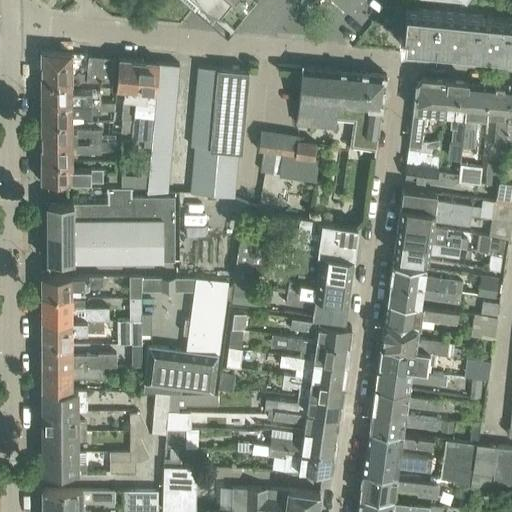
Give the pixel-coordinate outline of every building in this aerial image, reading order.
[(247,0),(197,0),(226,23),(238,8),(240,9),(247,0)] [(511,16),(405,6),(402,43),(511,52),(511,16)] [(72,52),(41,48),(41,83),(72,83),(72,82),(86,79),(87,69),(72,72),(72,52)] [(102,55),(88,53),(87,69),(86,79),(99,79),(102,55)] [(113,79),(115,56),(102,55),(99,79),(113,79)] [(133,118),(138,58),(118,56),(115,87),(124,88),(120,132),(131,133),(133,118)] [(133,118),(131,133),(131,138),(145,139),(144,145),(151,146),(151,142),(152,130),(153,118),(155,107),(156,95),(157,84),(158,72),(159,60),(138,58),(133,118)] [(158,72),(178,74),(179,62),(159,60),(158,72)] [(198,64),(197,76),(218,78),(219,66),(198,64)] [(301,65),(296,122),(327,125),(328,114),(337,115),(354,117),(351,142),(376,145),(377,134),(386,73),(328,68),(301,65)] [(248,69),(219,66),(218,78),(247,81),(248,69)] [(157,84),(177,86),(178,74),(158,72),(157,84)] [(217,90),(218,78),(197,76),(196,88),(217,90)] [(413,109),(408,144),(420,145),(423,122),(426,122),(427,110),(443,112),(447,79),(421,77),(421,76),(416,81),(413,109)] [(218,78),(217,90),(246,92),(247,81),(218,78)] [(447,79),(443,112),(451,113),(450,126),(453,126),(451,140),(462,141),(468,81),(447,79)] [(462,141),(462,143),(473,144),(474,144),(477,115),(487,116),(490,83),(468,81),(462,141)] [(72,83),(41,83),(41,101),(99,101),(99,92),(72,92),(72,83)] [(490,83),(487,116),(497,117),(494,145),(505,146),(511,85),(490,83)] [(156,95),(176,97),(177,86),(157,84),(156,95)] [(196,88),(195,99),(215,101),(217,90),(196,88)] [(246,92),(217,90),(215,101),(245,104),(246,92)] [(155,107),(175,109),(176,97),(156,95),(155,107)] [(214,113),(215,101),(195,99),(194,111),(214,113)] [(99,101),(41,101),(41,121),(72,121),(83,121),(83,112),(99,112),(99,109),(115,109),(115,101),(99,101)] [(215,101),(214,113),(244,116),(245,104),(215,101)] [(153,118),(174,120),(175,109),(155,107),(153,118)] [(194,111),(193,123),(213,125),(214,113),(194,111)] [(244,116),(214,113),(213,125),(243,128),(244,116)] [(152,130),(172,132),(174,120),(153,118),(152,130)] [(72,121),(41,121),(41,140),(101,140),(116,140),(116,134),(100,134),(100,129),(72,129),(72,121)] [(212,137),(213,125),(193,123),(191,135),(212,137)] [(213,125),(212,137),(241,139),(243,128),(213,125)] [(260,133),(258,148),(264,149),(260,169),(264,170),(279,173),(283,152),(313,157),(315,145),(316,140),(298,138),(299,134),(262,128),(261,133),(260,133)] [(151,142),(171,143),(172,132),(152,130),(151,142)] [(211,148),(211,145),(212,137),(191,135),(191,144),(195,145),(194,147),(211,148)] [(241,139),(212,137),(211,145),(211,148),(238,151),(238,150),(240,150),(241,139)] [(101,140),(41,140),(41,160),(72,160),(72,152),(101,151),(101,140)] [(171,143),(151,142),(151,146),(150,153),(170,155),(171,143)] [(194,147),(193,158),(210,159),(211,148),(194,147)] [(408,147),(404,177),(437,181),(438,170),(440,152),(408,147)] [(210,159),(237,162),(238,151),(211,148),(210,159)] [(150,153),(149,165),(169,167),(170,155),(150,153)] [(209,170),(210,159),(193,158),(192,169),(209,170)] [(237,162),(210,159),(209,170),(236,173),(237,162)] [(103,167),(72,167),(72,160),(41,160),(41,180),(103,180),(103,167)] [(459,172),(458,178),(479,181),(482,163),(471,162),(460,161),(459,172)] [(136,170),(135,186),(147,186),(148,176),(168,178),(169,167),(149,165),(148,171),(136,170)] [(499,184),(496,200),(511,202),(511,174),(511,170),(511,169),(502,168),(500,177),(499,184)] [(192,169),(191,180),(208,181),(209,170),(192,169)] [(235,184),(236,173),(209,170),(208,181),(235,184)] [(438,170),(437,181),(451,183),(458,178),(459,172),(438,170)] [(486,175),(485,182),(499,184),(500,177),(486,175)] [(148,176),(147,186),(146,191),(167,190),(168,178),(148,176)] [(207,193),(208,181),(191,180),(190,191),(207,193)] [(235,184),(208,181),(207,193),(234,195),(235,184)] [(107,201),(47,201),(47,259),(173,259),(173,194),(130,193),(130,186),(107,186),(107,201)] [(400,205),(471,215),(473,204),(473,202),(437,197),(438,192),(402,187),(400,205)] [(492,217),(511,220),(511,213),(511,202),(496,200),(495,200),(492,217)] [(398,220),(433,225),(434,217),(470,222),(471,215),(400,205),(398,220)] [(352,254),(357,225),(322,220),(299,217),(296,234),(292,234),(291,246),(295,247),(352,254)] [(511,220),(492,217),(489,234),(492,234),(505,237),(509,237),(511,220)] [(398,220),(395,236),(460,245),(467,246),(469,236),(446,233),(447,227),(433,225),(398,220)] [(241,224),(239,240),(246,241),(247,241),(250,225),(241,224)] [(492,234),(489,254),(502,256),(505,237),(492,234)] [(395,236),(393,253),(428,258),(429,250),(458,254),(460,245),(395,236)] [(239,240),(236,260),(250,262),(258,263),(264,264),(267,244),(247,241),(246,241),(239,240)] [(295,247),(293,258),(298,259),(297,268),(319,271),(350,275),(350,273),(351,261),(352,254),(295,247)] [(500,268),(502,256),(489,254),(487,266),(500,268)] [(236,260),(233,282),(255,285),(258,263),(250,262),(236,260)] [(392,262),(389,281),(424,285),(424,284),(459,289),(461,279),(426,274),(427,266),(392,262)] [(289,279),(287,290),(346,297),(349,279),(350,275),(319,271),(319,275),(298,272),(297,280),(289,279)] [(104,273),(47,273),(41,273),(41,294),(73,293),(73,285),(103,285),(104,273)] [(141,289),(141,275),(141,273),(129,273),(129,294),(141,294),(141,289)] [(499,276),(479,274),(477,292),(496,294),(499,276)] [(141,275),(141,289),(160,289),(160,275),(141,275)] [(174,289),(195,289),(197,275),(174,275),(174,289)] [(185,316),(183,332),(188,333),(186,350),(218,355),(226,297),(231,297),(233,284),(228,283),(228,280),(199,275),(197,275),(195,289),(191,317),(185,316)] [(389,281),(386,300),(421,305),(423,295),(458,300),(459,289),(424,284),(424,285),(389,281)] [(234,283),(232,300),(257,304),(259,287),(234,283)] [(346,297),(287,290),(286,303),(314,307),(313,314),(343,318),(346,297)] [(42,319),(104,318),(108,318),(108,305),(84,305),(84,297),(84,295),(73,295),(73,293),(41,294),(42,319)] [(141,311),(141,294),(129,294),(129,318),(131,318),(141,318),(141,311)] [(386,300),(384,320),(417,324),(418,322),(419,322),(420,317),(456,322),(458,309),(421,305),(386,300)] [(497,315),(499,302),(482,300),(480,313),(497,315)] [(245,311),(232,309),(230,325),(242,327),(243,327),(245,311)] [(152,311),(141,311),(141,318),(141,331),(152,331),(152,311)] [(291,316),(290,326),(295,327),(317,330),(316,337),(348,342),(351,324),(343,323),(291,316)] [(42,319),(42,342),(73,341),(73,330),(99,330),(104,330),(104,323),(104,318),(42,319)] [(131,341),(141,341),(141,331),(141,318),(131,318),(131,341)] [(383,323),(380,344),(435,351),(446,352),(448,340),(448,338),(416,334),(417,328),(417,324),(384,320),(383,323)] [(230,325),(227,344),(239,345),(242,327),(230,325)] [(346,360),(348,342),(316,337),(288,333),(286,344),(301,346),(300,354),(346,360)] [(73,341),(42,342),(42,364),(104,364),(116,364),(116,352),(97,352),(97,353),(73,353),(73,341)] [(141,364),(141,341),(131,341),(131,364),(141,364)] [(239,365),(241,346),(227,344),(224,363),(239,365)] [(380,344),(378,363),(425,369),(426,360),(433,361),(435,351),(380,344)] [(144,382),(181,387),(212,392),(218,355),(186,350),(149,345),(144,382)] [(346,360),(300,354),(281,351),(279,363),(296,365),(295,373),(343,379),(346,360)] [(472,375),(487,377),(490,358),(467,355),(464,374),(472,375)] [(445,383),(447,372),(378,363),(375,385),(408,390),(410,378),(445,383)] [(104,364),(42,364),(42,388),(73,389),(73,376),(104,376),(104,364)] [(221,368),(218,388),(230,389),(233,389),(236,370),(221,368)] [(340,398),(343,379),(295,373),(284,371),(283,381),(282,385),(291,386),(291,384),(299,385),(297,394),(308,395),(340,398)] [(482,376),(472,375),(469,396),(474,396),(480,395),(482,376)] [(375,385),(371,408),(405,412),(406,404),(443,409),(444,397),(439,396),(408,392),(408,390),(375,385)] [(73,389),(42,388),(42,409),(80,409),(86,409),(86,389),(73,389)] [(167,424),(168,410),(170,392),(156,392),(152,430),(166,430),(167,428),(167,424)] [(170,392),(168,410),(178,411),(178,405),(185,405),(185,403),(185,392),(180,392),(170,392)] [(268,406),(338,415),(340,398),(308,395),(297,394),(297,400),(272,397),(266,396),(265,406),(268,406)] [(465,420),(470,421),(475,421),(478,403),(476,400),(468,400),(465,420)] [(304,429),(336,433),(338,415),(268,406),(267,413),(254,412),(253,423),(266,424),(267,416),(305,421),(304,429)] [(371,408),(369,428),(433,436),(433,435),(402,432),(404,422),(439,426),(441,416),(405,412),(371,408)] [(80,421),(80,409),(42,409),(42,430),(87,430),(87,421),(80,421)] [(168,410),(167,424),(178,424),(178,411),(168,410)] [(140,435),(150,430),(141,411),(130,411),(130,435),(140,435)] [(441,418),(440,430),(451,431),(452,419),(441,418)] [(480,422),(475,421),(470,421),(469,431),(467,440),(477,441),(480,422)] [(167,428),(166,430),(165,446),(184,447),(185,429),(167,428)] [(432,447),(433,436),(369,428),(366,449),(400,453),(401,443),(432,447)] [(271,434),(269,443),(333,452),(336,433),(304,429),(302,438),(271,434)] [(42,430),(42,451),(80,450),(80,440),(87,440),(87,430),(42,430)] [(130,435),(130,450),(130,459),(135,458),(141,458),(150,454),(140,435),(130,435)] [(511,445),(477,441),(467,440),(446,438),(444,458),(441,477),(455,478),(454,482),(511,489),(511,445)] [(237,441),(237,449),(247,449),(248,441),(237,441)] [(253,441),(253,449),(265,450),(265,448),(268,448),(269,443),(253,441)] [(298,469),(323,470),(331,470),(333,452),(269,443),(268,448),(265,448),(265,450),(253,449),(255,452),(285,455),(283,468),(298,469)] [(366,449),(363,471),(396,475),(398,464),(429,467),(430,456),(400,453),(366,449)] [(80,450),(42,451),(42,471),(87,470),(87,450),(80,450)] [(130,459),(130,450),(110,450),(110,470),(135,470),(135,458),(130,459)] [(164,456),(163,464),(181,465),(181,456),(178,456),(169,456),(164,456)] [(181,465),(163,464),(161,509),(191,510),(194,510),(196,465),(181,465)] [(363,471),(359,494),(393,498),(395,487),(419,490),(419,495),(436,497),(436,479),(433,479),(396,475),(363,471)] [(232,485),(231,511),(243,511),(271,511),(316,511),(319,492),(319,491),(287,487),(265,487),(232,485)] [(114,488),(42,488),(42,511),(81,511),(82,500),(114,500),(114,488)] [(156,511),(158,488),(123,488),(121,511),(156,511)] [(359,494),(357,511),(391,511),(392,511),(399,511),(428,511),(429,502),(393,498),(359,494)]
